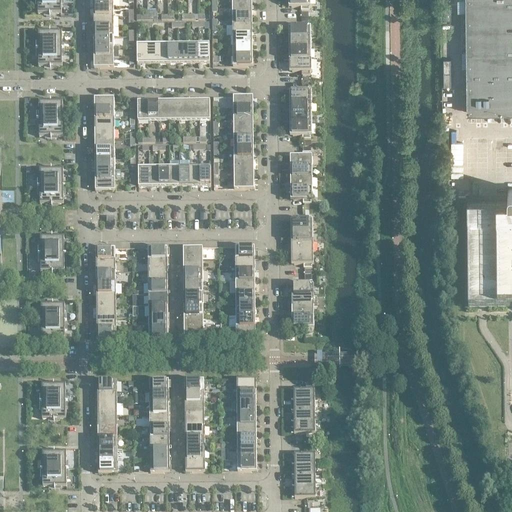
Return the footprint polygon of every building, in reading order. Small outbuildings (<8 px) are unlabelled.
[(50,17),(49,0),(37,0),(38,15),(46,15),(46,18),(50,17)] [(62,15),(61,0),(49,0),(50,17),(54,17),(54,15),(62,15)] [(113,8),(113,0),(93,0),(94,8),(113,8)] [(311,8),(310,0),(288,0),(289,1),(289,9),(301,8),(301,12),(309,12),(309,8),(311,8)] [(511,0),(465,0),(467,110),(467,112),(467,113),(511,112),(511,0)] [(252,17),(252,7),(232,7),(232,17),(252,17)] [(113,18),(113,8),(94,8),(94,19),(113,18)] [(451,19),(451,8),(441,8),(441,20),(451,19)] [(252,27),(252,17),(232,17),(233,27),(252,27)] [(114,28),(113,18),(94,19),(94,29),(114,28)] [(311,40),(311,28),(310,28),(310,25),(301,25),(301,29),(289,29),(289,40),(311,40)] [(253,37),(252,27),(233,27),(233,37),(253,37)] [(114,39),(114,28),(94,29),(94,39),(114,39)] [(62,50),(62,33),(54,33),(54,30),(50,31),(50,50),(62,50)] [(50,50),(50,31),(46,31),(46,33),(38,33),(38,51),(50,50)] [(253,47),(253,37),(233,37),(233,48),(253,47)] [(114,49),(114,39),(94,39),(94,49),(114,49)] [(311,51),(311,40),(289,40),(289,51),(311,51)] [(210,65),(209,45),(199,46),(199,65),(210,65)] [(148,66),(148,46),(137,46),(137,66),(148,66)] [(158,66),(158,46),(148,46),(148,66),(158,66)] [(168,66),(168,46),(158,46),(158,66),(168,66)] [(179,66),(178,46),(168,46),(168,66),(179,66)] [(189,65),(189,46),(178,46),(179,66),(189,65)] [(199,65),(199,46),(189,46),(189,65),(199,65)] [(253,58),(253,47),(233,48),(233,58),(253,58)] [(114,59),(114,49),(94,49),(94,59),(114,59)] [(51,70),(50,50),(38,51),(39,68),(46,68),(47,70),(51,70)] [(62,68),(62,50),(50,50),(51,70),(54,70),(54,68),(62,68)] [(311,61),(311,51),(289,51),(289,62),(311,61)] [(253,68),(253,58),(233,58),(233,69),(253,68)] [(114,70),(114,59),(94,59),(94,70),(114,70)] [(311,73),(311,61),(289,62),(289,73),(302,73),(302,76),(310,76),(310,73),(311,73)] [(312,104),(312,93),(310,93),(310,89),(302,89),(302,93),(290,93),(290,104),(312,104)] [(253,109),(253,98),(233,99),(233,109),(253,109)] [(114,111),(114,100),(95,100),(95,111),(114,111)] [(51,120),(51,101),(47,101),(47,103),(39,103),(39,121),(51,120)] [(63,120),(63,103),(55,103),(55,101),(51,101),(51,120),(63,120)] [(210,122),(210,102),(199,103),(200,122),(210,122)] [(149,123),(148,103),(138,103),(138,123),(149,123)] [(159,123),(159,103),(148,103),(149,123),(159,123)] [(169,123),(169,103),(159,103),(159,123),(169,123)] [(179,123),(179,103),(169,103),(169,123),(179,123)] [(189,122),(189,103),(179,103),(179,123),(189,122)] [(200,122),(199,103),(189,103),(189,122),(200,122)] [(312,115),(312,104),(290,104),(290,115),(312,115)] [(253,119),(253,109),(233,109),(234,119),(253,119)] [(115,121),(114,111),(95,111),(95,121),(115,121)] [(312,126),(312,115),(290,115),(290,126),(312,126)] [(253,129),(253,119),(234,119),(234,130),(253,129)] [(51,140),(51,120),(39,121),(39,138),(47,138),(47,140),(51,140)] [(63,138),(63,120),(51,120),(51,140),(55,140),(55,138),(63,138)] [(115,131),(115,121),(95,121),(95,131),(115,131)] [(312,137),(312,126),(290,126),(290,137),(302,137),(302,141),(311,141),(311,137),(312,137)] [(254,140),(253,129),(234,130),(234,140),(254,140)] [(115,141),(115,131),(95,131),(95,141),(115,141)] [(254,150),(254,140),(234,140),(234,150),(254,150)] [(115,151),(115,141),(95,141),(95,152),(115,151)] [(254,160),(254,150),(234,150),(234,160),(254,160)] [(115,162),(115,151),(95,152),(95,162),(115,162)] [(312,169),(312,157),(311,157),(311,154),(303,154),(303,157),(290,157),(290,169),(312,169)] [(254,170),(254,160),(234,160),(234,170),(254,170)] [(115,172),(115,162),(95,162),(95,172),(115,172)] [(52,188),(52,168),(47,168),(48,171),(40,171),(40,188),(52,188)] [(64,188),(63,170),(56,171),(56,168),(52,168),(52,188),(64,188)] [(190,188),(190,168),(180,169),(180,188),(190,188)] [(200,188),(200,168),(190,168),(190,188),(200,188)] [(211,188),(211,168),(200,168),(200,188),(211,188)] [(149,189),(149,169),(138,169),(139,189),(149,189)] [(160,189),(159,169),(149,169),(149,189),(160,189)] [(170,188),(170,169),(159,169),(160,189),(170,188)] [(180,188),(180,169),(170,169),(170,188),(180,188)] [(313,179),(312,169),(290,169),(285,169),(285,172),(290,172),(290,180),(313,179)] [(254,180),(254,170),(234,170),(234,181),(254,180)] [(115,182),(115,172),(95,172),(95,182),(115,182)] [(313,190),(313,179),(290,180),(291,187),(286,187),(286,190),(313,190)] [(254,191),(254,180),(234,181),(234,191),(254,191)] [(115,193),(115,182),(95,182),(96,193),(115,193)] [(52,208),(52,188),(40,188),(40,206),(48,205),(48,208),(52,208)] [(64,205),(64,188),(52,188),(52,208),(56,208),(56,205),(64,205)] [(506,199),(467,199),(468,270),(469,310),(511,309),(511,188),(510,188),(510,189),(509,189),(508,189),(508,190),(508,191),(508,199),(506,199)] [(313,201),(313,190),(286,190),(286,193),(291,193),(291,202),(303,202),(303,205),(311,205),(311,201),(313,201)] [(313,233),(313,222),(312,222),(312,218),(303,218),(303,222),(291,222),(291,233),(313,233)] [(313,244),(313,233),(291,233),(291,244),(313,244)] [(52,256),(52,236),(48,236),(48,238),(40,238),(41,256),(52,256)] [(64,255),(64,238),(56,238),(56,236),(52,236),(52,256),(64,255)] [(313,254),(313,244),(291,244),(291,255),(313,254)] [(203,261),(203,249),(183,250),(184,261),(203,261)] [(255,261),(255,249),(235,249),(235,261),(255,261)] [(116,262),(116,250),(96,250),(96,262),(116,262)] [(168,262),(167,250),(148,250),(148,262),(168,262)] [(313,266),(313,254),(291,255),(291,266),(304,266),(304,270),(312,269),(312,266),(313,266)] [(65,273),(64,255),(52,256),(53,275),(57,275),(57,273),(65,273)] [(53,275),(52,256),(41,256),(41,273),(49,273),(49,275),(53,275)] [(203,273),(203,261),(184,261),(184,273),(203,273)] [(255,272),(255,261),(235,261),(236,272),(255,272)] [(116,274),(116,262),(96,262),(96,274),(116,274)] [(168,273),(168,262),(148,262),(148,273),(168,273)] [(255,283),(255,272),(236,272),(236,284),(255,283)] [(168,284),(168,273),(148,273),(148,285),(168,284)] [(203,284),(203,273),(184,273),(184,284),(203,284)] [(116,285),(116,274),(96,274),(97,285),(116,285)] [(314,297),(314,286),(312,286),(312,282),(304,282),(304,286),(292,286),(292,297),(314,297)] [(255,295),(255,283),(236,284),(236,295),(255,295)] [(168,296),(168,284),(148,285),(149,296),(168,296)] [(203,295),(203,284),(184,284),(184,296),(203,295)] [(116,296),(116,285),(97,285),(97,297),(116,296)] [(203,307),(203,295),(184,296),(184,307),(203,307)] [(255,306),(255,295),(236,295),(236,307),(255,306)] [(116,308),(116,296),(97,297),(97,308),(116,308)] [(168,307),(168,296),(149,296),(149,307),(168,307)] [(314,308),(314,297),(292,297),(292,308),(314,308)] [(53,323),(53,303),(49,303),(49,306),(41,306),(41,323),(53,323)] [(65,323),(65,306),(57,306),(57,303),(53,303),(53,323),(65,323)] [(255,318),(255,306),(236,307),(236,318),(255,318)] [(168,319),(168,307),(149,307),(149,319),(168,319)] [(204,318),(203,307),(184,307),(184,318),(204,318)] [(116,319),(116,308),(97,308),(97,319),(116,319)] [(314,319),(314,308),(292,308),(292,319),(314,319)] [(204,330),(204,318),(184,318),(184,330),(204,330)] [(256,329),(255,318),(236,318),(236,329),(256,329)] [(116,331),(116,319),(97,319),(97,322),(97,331),(116,331)] [(168,330),(168,319),(149,319),(149,330),(168,330)] [(314,330),(314,319),(292,319),(292,330),(304,330),(304,334),(313,334),(313,330),(314,330)] [(53,343),(53,323),(41,323),(41,341),(49,341),(49,343),(53,343)] [(65,340),(65,323),(53,323),(53,343),(57,343),(57,340),(65,340)] [(256,341),(256,329),(236,329),(236,341),(256,341)] [(168,342),(168,330),(149,330),(149,342),(168,342)] [(204,342),(204,330),(184,330),(184,342),(204,342)] [(117,343),(116,331),(97,331),(97,343),(117,343)] [(256,393),(256,381),(237,381),(237,393),(256,393)] [(117,394),(117,382),(97,383),(98,389),(98,395),(117,394)] [(169,394),(169,382),(149,382),(150,394),(169,394)] [(204,394),(204,382),(185,382),(185,394),(204,394)] [(54,403),(54,383),(50,383),(50,386),(42,386),(42,403),(54,403)] [(66,403),(66,386),(58,386),(58,383),(54,383),(54,403),(66,403)] [(315,402),(315,391),(294,391),(294,392),(291,392),(291,399),(291,403),(315,402)] [(256,404),(256,393),(237,393),(237,405),(256,404)] [(117,406),(117,394),(98,395),(98,406),(117,406)] [(169,405),(169,394),(150,394),(150,405),(169,405)] [(204,405),(204,394),(185,394),(185,405),(204,405)] [(315,413),(315,402),(291,403),(291,406),(291,413),(315,413)] [(54,423),(54,403),(42,403),(42,421),(50,421),(50,423),(54,423)] [(66,420),(66,403),(54,403),(54,423),(58,423),(58,421),(66,420)] [(257,416),(256,404),(237,405),(237,416),(257,416)] [(169,417),(169,405),(150,405),(150,417),(169,417)] [(205,416),(204,405),(185,405),(185,416),(205,416)] [(117,417),(117,406),(98,406),(98,417),(117,417)] [(315,424),(315,413),(291,413),(291,420),(292,420),(292,424),(315,424)] [(205,428),(205,416),(185,416),(185,428),(205,428)] [(257,427),(257,416),(237,416),(237,427),(257,427)] [(117,429),(117,417),(98,417),(98,429),(117,429)] [(169,428),(169,417),(150,417),(150,428),(169,428)] [(315,435),(315,424),(292,424),(292,428),(291,428),(291,435),(294,435),(315,435)] [(257,439),(257,427),(237,427),(237,439),(257,439)] [(169,439),(169,428),(150,428),(150,440),(169,439)] [(205,439),(205,428),(185,428),(185,439),(205,439)] [(117,440),(117,429),(98,429),(98,440),(117,440)] [(170,451),(169,439),(150,440),(150,451),(170,451)] [(205,450),(205,439),(185,439),(185,451),(205,450)] [(257,450),(257,439),(237,439),(237,450),(257,450)] [(118,451),(117,440),(98,440),(98,452),(118,451)] [(205,462),(205,450),(185,451),(186,462),(205,462)] [(257,461),(257,450),(237,450),(238,462),(257,461)] [(55,471),(55,451),(50,451),(51,453),(43,453),(43,471),(55,471)] [(67,471),(66,453),(59,453),(58,451),(55,451),(55,471),(67,471)] [(118,463),(118,451),(98,452),(98,463),(118,463)] [(170,462),(170,451),(150,451),(150,462),(170,462)] [(316,467),(315,455),(294,456),(292,456),(292,463),(292,467),(316,467)] [(257,473),(257,461),(238,462),(238,473),(257,473)] [(170,474),(170,462),(150,462),(150,474),(170,474)] [(205,474),(205,462),(186,462),(186,474),(205,474)] [(118,475),(118,463),(98,463),(98,475),(118,475)] [(316,477),(316,467),(292,467),(292,471),(292,478),(316,477)] [(55,491),(55,471),(43,471),(43,488),(51,488),(51,491),(55,491)] [(67,488),(67,471),(55,471),(55,491),(59,491),(59,488),(67,488)] [(316,488),(316,477),(292,478),(292,485),(292,488),(316,488)] [(316,500),(316,488),(292,488),(292,492),(292,499),(295,499),(295,500),(316,500)]
